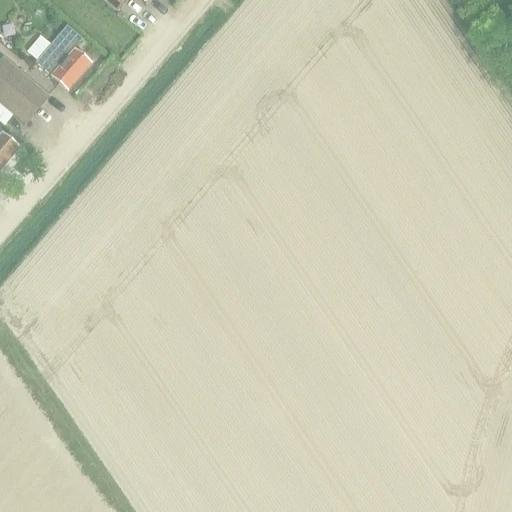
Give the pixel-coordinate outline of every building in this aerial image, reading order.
[(99,0),(114,13),(125,0),(99,0)] [(67,92),(90,66),(74,52),(83,41),(66,26),(34,64),(67,92)] [(35,52),(49,36),(38,27),(24,43),(35,52)] [(24,126),(47,99),(1,59),(0,60),(0,104),(12,115),(24,126)] [(0,104),(0,122),(3,125),(12,115),(0,104)] [(0,170),(18,150),(2,136),(2,137),(0,135),(0,170)]
